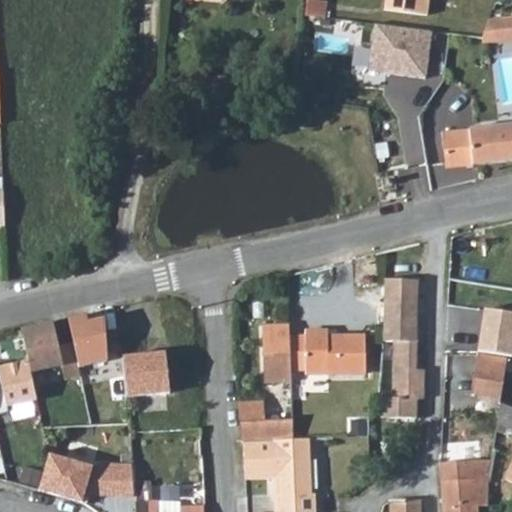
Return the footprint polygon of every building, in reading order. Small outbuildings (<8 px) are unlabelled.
[(382,0),(381,9),(422,14),(423,0),(382,0)] [(511,15),(489,18),(481,40),(481,44),(511,40),(511,15)] [(374,23),(367,68),(427,77),(432,33),(374,23)] [(496,125),(499,161),(511,159),(511,111),(502,112),(503,124),(496,125)] [(432,169),(499,161),(496,125),(495,113),(471,116),(471,127),(444,131),(440,129),(434,130),(435,137),(430,141),(428,147),(432,169)] [(511,260),(511,243),(511,239),(472,241),(474,263),(511,260)] [(381,317),(381,321),(417,322),(417,279),(382,279),(382,287),(381,317)] [(351,317),(370,317),(381,317),(382,287),(352,286),(351,317)] [(511,311),(484,308),(477,351),(508,356),(511,356),(511,311)] [(85,315),(67,319),(72,344),(77,367),(110,360),(101,319),(86,322),(85,315)] [(381,325),(381,341),(393,341),(416,341),(417,322),(381,321),(381,325)] [(50,322),(19,328),(26,362),(28,372),(61,366),(63,380),(79,376),(77,367),(72,344),(55,347),(50,322)] [(263,381),(290,381),(290,370),(289,338),(288,324),(262,323),(263,381)] [(304,373),(328,373),(326,337),(326,332),(304,332),(304,337),(289,338),(290,370),(304,370),(304,373)] [(326,337),(328,373),(363,372),(363,337),(326,337)] [(415,399),(421,399),(422,369),(416,369),(416,341),(393,341),(390,397),(380,397),(380,417),(414,418),(415,399)] [(164,394),(168,393),(163,351),(122,355),(127,398),(134,397),(164,394)] [(504,379),(508,356),(477,351),(475,374),(504,379)] [(0,413),(5,412),(4,406),(34,399),(28,372),(26,362),(0,367),(0,413)] [(504,379),(475,374),(471,395),(500,399),(504,379)] [(164,394),(134,397),(135,413),(144,412),(166,410),(164,394)] [(237,401),(238,421),(262,420),(261,401),(237,401)] [(511,432),(511,408),(497,404),(494,429),(511,432)] [(238,421),(239,441),(242,441),(291,440),(291,419),(262,420),(238,421)] [(291,440),(242,441),(246,480),(272,479),(274,511),(315,511),(308,440),(291,440)] [(47,453),(36,490),(80,502),(81,496),(135,494),(132,462),(98,463),(98,466),(90,466),(47,453)] [(440,484),(441,511),(476,511),(476,506),(484,505),(483,488),(482,474),(480,460),(449,463),(449,484),(440,484)] [(438,465),(440,484),(449,484),(449,463),(438,465)] [(201,511),(202,507),(178,507),(178,501),(147,500),(146,504),(146,511),(201,511)] [(418,511),(418,502),(388,502),(388,511),(418,511)]
